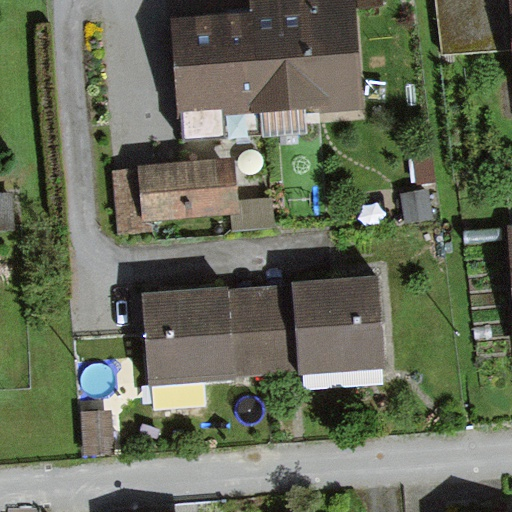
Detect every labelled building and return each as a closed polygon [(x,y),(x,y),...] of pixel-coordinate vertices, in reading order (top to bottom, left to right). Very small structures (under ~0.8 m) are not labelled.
[(247,0),(249,16),(253,99),(354,94),(349,0),(247,0)] [(509,50),(506,0),(434,0),(437,54),(509,50)] [(253,99),(249,16),(171,20),(174,102),(253,99)] [(132,168),(135,217),(234,210),(230,161),(132,168)] [(0,223),(8,224),(7,195),(0,195),(0,223)] [(378,366),(374,277),(289,282),(293,371),(378,366)] [(227,374),(293,371),(289,282),(222,285),(227,374)] [(227,374),(222,285),(138,290),(143,379),(227,374)] [(103,415),(75,415),(75,459),(103,458),(103,415)]
